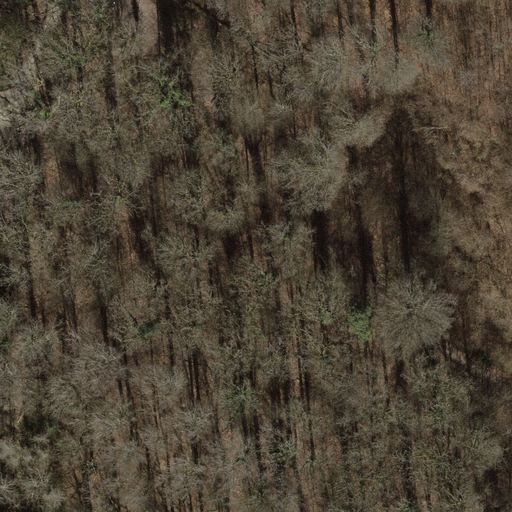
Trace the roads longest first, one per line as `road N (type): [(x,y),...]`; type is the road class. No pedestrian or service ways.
road 1 (track): [(135,0),(295,186),(391,317),(511,385)]
road 2 (track): [(64,0),(0,118)]
